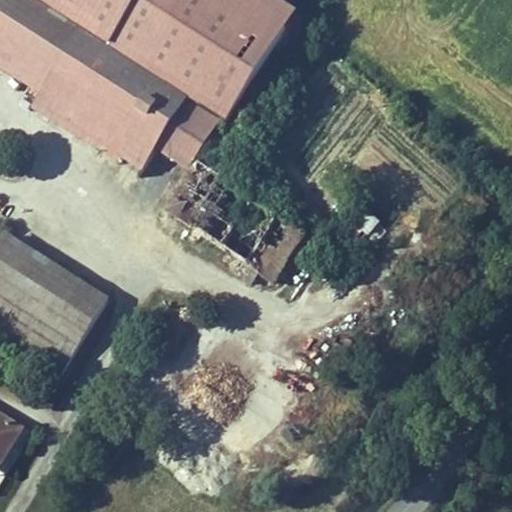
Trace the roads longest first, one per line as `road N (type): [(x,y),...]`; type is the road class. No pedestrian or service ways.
road 1 (unknown): [(0,132),(49,179),(124,294),(111,375),(38,511)]
road 2 (tertiary): [(400,511),(511,361)]
